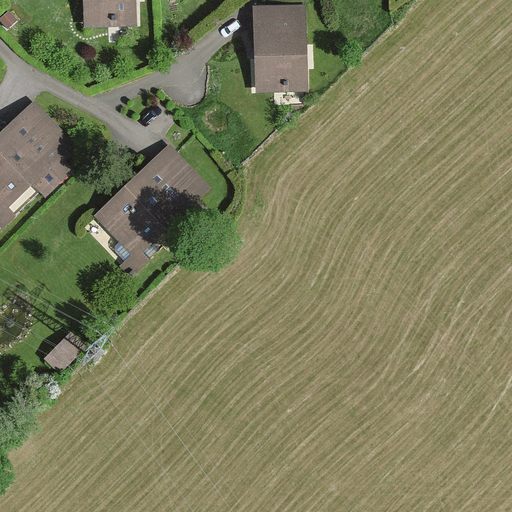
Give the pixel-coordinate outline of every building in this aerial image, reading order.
[(138,0),(86,0),(87,33),(139,31),(138,0)] [(307,10),(257,11),(260,98),(310,96),(307,10)] [(80,149),(35,106),(0,142),(0,237),(1,238),(16,223),(11,218),(35,193),(46,203),(74,173),(66,165),(80,149)] [(176,152),(172,148),(97,221),(134,259),(125,268),(136,279),(155,260),(150,255),(215,191),(176,152)] [(68,340),(44,365),(58,379),(82,355),(68,340)]
